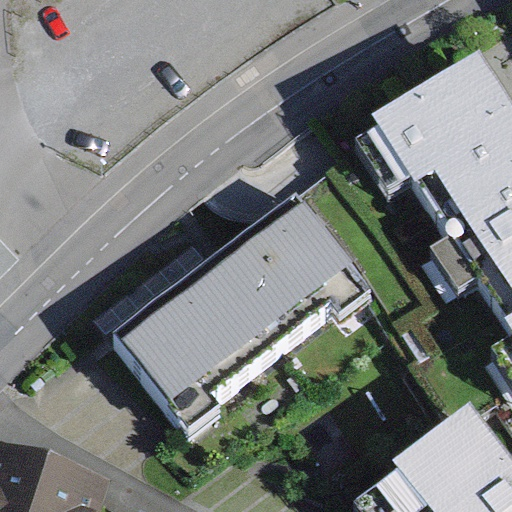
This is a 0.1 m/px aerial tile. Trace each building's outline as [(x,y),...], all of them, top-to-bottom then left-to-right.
[(511,134),(478,80),(378,144),(418,205),(437,193),(511,309),(511,348),(510,350),(511,354),(511,134)] [(451,257),(428,268),(454,317),(491,297),(443,207),(428,214),(451,257)] [(357,297),(297,220),(121,354),(181,432),(357,297)] [(511,511),(511,495),(468,438),(401,489),(418,511),(511,511)] [(78,511),(79,509),(0,483),(0,511),(78,511)]
